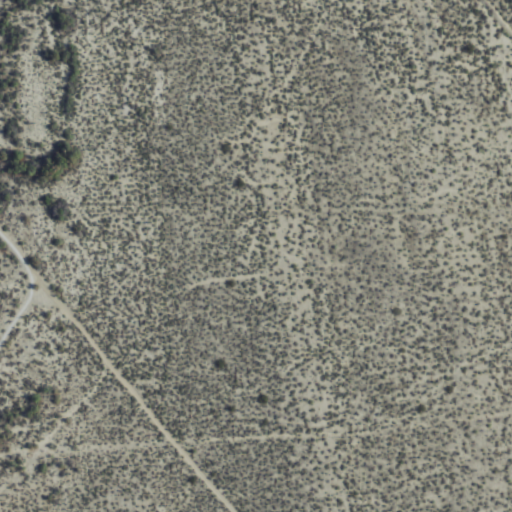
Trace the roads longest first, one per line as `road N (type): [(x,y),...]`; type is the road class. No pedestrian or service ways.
road 1 (residential): [(0,419),(39,380),(136,360),(511,405)]
road 2 (residential): [(14,511),(136,360)]
